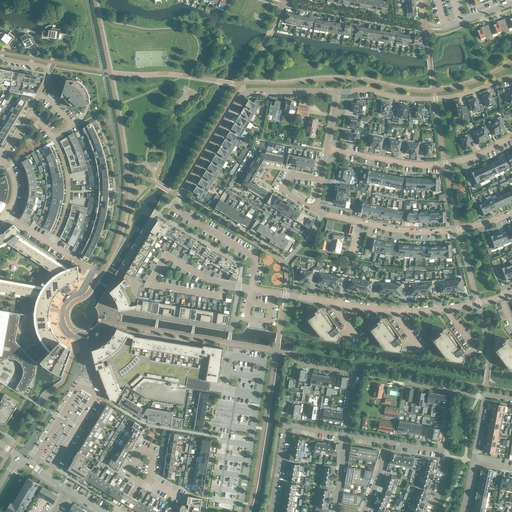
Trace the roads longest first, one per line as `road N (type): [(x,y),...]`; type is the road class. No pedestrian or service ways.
road 1 (residential): [(499,296),(416,311),(251,289),(256,258),(173,208),(243,93),(337,92)]
road 2 (residential): [(316,210),(433,232),(511,213)]
road 3 (residential): [(327,149),(438,165),(511,136)]
road 4 (residential): [(337,92),(445,97),(511,76)]
road 5 (residential): [(347,436),(285,426),(270,511)]
road 6 (residential): [(295,362),(354,372),(347,436)]
road 7 (residential): [(432,511),(447,454),(388,441)]
